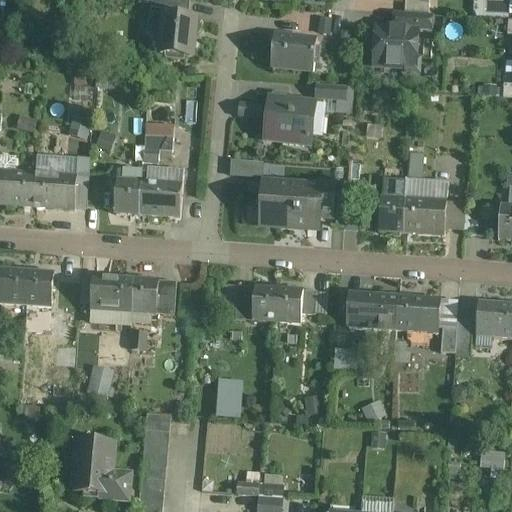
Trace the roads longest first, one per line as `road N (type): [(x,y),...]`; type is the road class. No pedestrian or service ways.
road 1 (residential): [(203,254),(511,274)]
road 2 (residential): [(228,9),(203,254)]
road 3 (residential): [(203,254),(0,239)]
